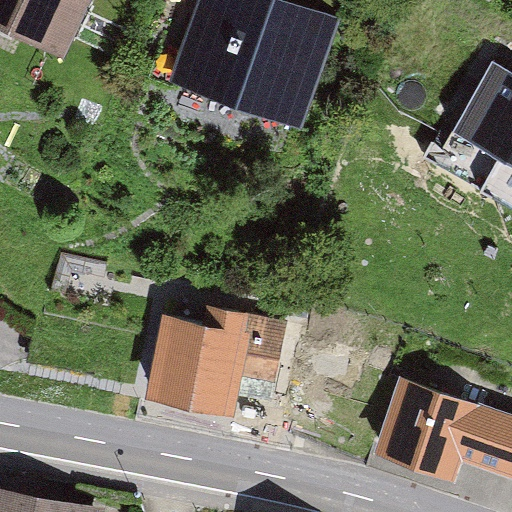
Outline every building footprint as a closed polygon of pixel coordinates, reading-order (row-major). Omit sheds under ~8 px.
[(0,0),(0,17),(60,44),(79,0),(0,0)] [(197,0),(172,72),(296,115),(327,27),(275,9),(277,0),(197,0)] [(511,69),(488,56),(450,124),(511,158),(511,69)] [(194,320),(162,315),(148,401),(222,413),(226,391),(265,397),(278,316),(196,304),(194,320)] [(30,322),(23,353),(88,366),(94,335),(30,322)] [(511,408),(397,371),(372,449),(452,476),(460,451),(511,467),(511,408)] [(0,511),(96,511),(97,508),(0,491),(0,511)]
